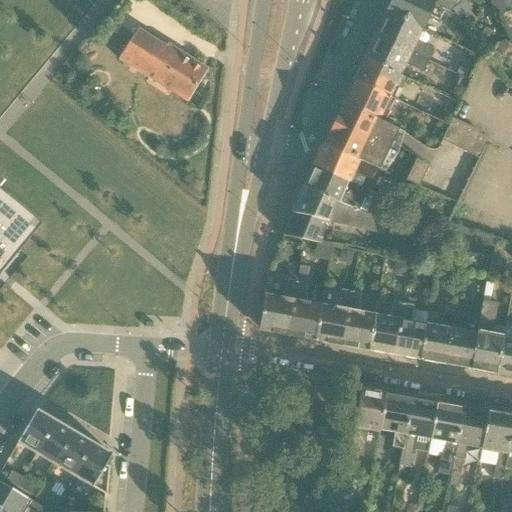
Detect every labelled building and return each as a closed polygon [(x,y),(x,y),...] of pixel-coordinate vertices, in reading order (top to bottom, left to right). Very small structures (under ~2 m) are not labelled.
[(437,5),(427,0),(394,0),(388,12),(421,28),(424,30),(430,17),(440,22),(445,11),(440,8),(437,5)] [(491,0),(493,11),(505,9),(503,0),(491,0)] [(415,41),(421,28),(388,12),(377,36),(428,61),(434,50),(415,41)] [(132,40),(120,58),(119,59),(133,68),(186,102),(205,72),(139,28),(132,40)] [(423,71),(428,61),(377,36),(366,60),(399,76),(400,75),(405,63),(423,71)] [(406,78),(400,75),(399,76),(366,60),(355,83),(390,99),(390,98),(389,97),(395,86),(401,89),(406,78)] [(390,99),(355,83),(344,105),(405,133),(405,132),(392,126),(395,121),(387,117),(390,112),(385,109),(390,99)] [(344,105),(339,115),(338,116),(329,133),(330,133),(324,147),(331,150),(375,169),(378,170),(378,169),(386,173),(405,133),(344,105)] [(442,141),(479,159),(487,143),(477,130),(453,118),(442,141)] [(373,181),(378,170),(375,169),(331,150),(324,147),(314,168),(350,184),(350,183),(354,173),(368,179),(373,181)] [(420,187),(428,167),(416,158),(406,181),(420,187)] [(378,195),(350,183),(350,184),(314,168),(305,189),(368,216),(369,216),(378,195)] [(387,224),(369,216),(368,216),(305,189),(294,213),(284,236),(308,242),(323,245),(329,222),(383,235),(387,224)] [(4,262),(10,255),(14,258),(21,251),(22,251),(42,225),(0,190),(0,275),(9,265),(4,262)] [(409,231),(428,237),(431,228),(442,232),(446,221),(435,218),(439,206),(424,201),(420,213),(415,211),(409,231)] [(467,251),(471,231),(447,223),(443,245),(467,251)] [(394,273),(396,276),(408,278),(411,262),(396,260),(394,273)] [(305,296),(307,284),(310,268),(300,266),(299,274),(287,336),(313,341),(313,342),(314,342),(314,341),(315,341),(322,305),(307,302),(308,296),(305,296)] [(287,336),(299,274),(290,273),(289,281),(287,292),(284,292),(283,299),(265,296),(260,327),(263,332),(287,336)] [(341,346),(352,293),(343,291),(341,303),(338,302),(337,308),(322,305),(315,341),(341,346)] [(369,351),(375,315),(360,313),(362,307),(359,306),(361,295),(352,293),(341,346),(369,351)] [(493,374),(500,340),(501,338),(488,336),(489,329),(491,330),(497,304),(481,301),(475,335),(469,369),(493,374)] [(393,356),(403,304),(392,302),(392,306),(377,303),(375,315),(369,351),(393,356)] [(418,360),(425,325),(427,314),(412,312),(413,306),(403,304),(393,356),(418,360)] [(444,365),(453,314),(442,312),(442,317),(427,314),(425,325),(418,360),(420,361),(422,361),(444,365)] [(469,369),(475,335),(460,332),(463,316),(453,314),(444,365),(469,369)] [(511,341),(500,340),(493,374),(511,377),(511,341)] [(382,431),(389,395),(361,390),(349,455),(363,457),(368,430),(379,432),(380,430),(382,431)] [(402,467),(414,400),(389,395),(382,431),(395,433),(389,464),(399,466),(402,467)] [(431,440),(438,404),(437,404),(414,400),(402,467),(412,468),(415,451),(413,451),(415,437),(431,440)] [(453,471),(464,409),(438,405),(439,404),(438,404),(431,440),(428,453),(441,455),(438,473),(451,476),(452,471),(453,471)] [(482,450),(488,414),(464,409),(453,471),(461,473),(463,460),(464,461),(466,446),(481,449),(481,450),(482,450)] [(36,411),(17,443),(37,455),(56,422),(36,411)] [(508,456),(511,430),(511,418),(511,417),(488,413),(488,414),(482,450),(480,463),(495,466),(493,479),(503,481),(505,468),(506,469),(508,456)] [(37,455),(56,466),(74,433),(56,422),(37,455)] [(93,444),(74,433),(56,466),(74,477),(93,444)] [(106,466),(112,456),(93,444),(74,477),(105,495),(106,495),(107,496),(110,468),(109,468),(106,466)] [(41,488),(23,477),(18,486),(36,497),(41,488)] [(31,503),(32,501),(0,482),(0,507),(7,511),(25,511),(30,504),(31,503)] [(59,499),(50,493),(45,501),(55,506),(59,499)]
